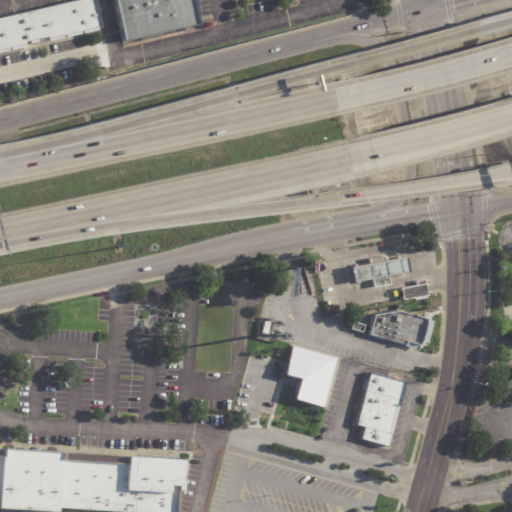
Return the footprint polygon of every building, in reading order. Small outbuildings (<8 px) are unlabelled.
[(0,19),(82,0),(91,0),(98,29),(44,41),(44,40),(26,44),(26,47),(0,52),(0,19)] [(191,0),(197,28),(120,45),(109,0),(191,0)] [(347,266),(403,256),(406,271),(349,281),(347,266)] [(371,277),(371,285),(386,285),(386,276),(371,277)] [(425,295),(400,299),(398,288),(423,284),(425,295)] [(423,323),(431,325),(426,343),(418,341),(416,348),(411,346),(367,334),(372,315),(394,310),(424,319),(422,323),(423,323)] [(352,321),(363,325),(361,332),(350,328),(352,321)] [(285,341),(332,355),(317,406),(287,397),(294,376),(276,371),(285,341)] [(404,382),(402,391),(404,392),(402,398),(400,397),(386,447),(359,439),(362,427),(355,425),(365,390),(362,390),(365,380),(367,380),(370,372),(404,382)] [(0,448),(59,451),(58,460),(122,464),(123,456),(180,459),(178,489),(173,489),(171,511),(144,511),(56,507),(56,511),(0,508),(0,448)]
